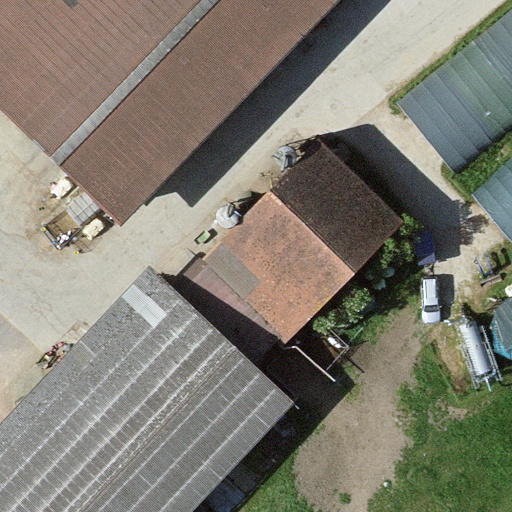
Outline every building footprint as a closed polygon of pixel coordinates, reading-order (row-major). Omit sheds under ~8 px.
[(327,0),(0,0),(0,129),(103,230),(327,0)] [(511,129),(511,0),(501,0),(395,87),(462,170),(511,129)] [(402,227),(313,139),(187,266),(277,354),(402,227)] [(511,161),(477,191),(511,231),(511,161)] [(193,511),(287,413),(140,274),(0,422),(0,511),(193,511)]
